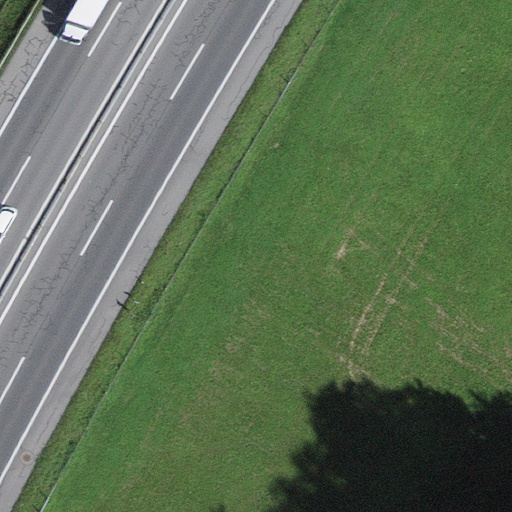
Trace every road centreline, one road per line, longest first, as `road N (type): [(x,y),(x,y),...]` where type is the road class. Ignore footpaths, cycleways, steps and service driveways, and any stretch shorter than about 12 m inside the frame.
road 1 (trunk): [(0,401),(228,0)]
road 2 (trunk): [(122,0),(0,211)]
